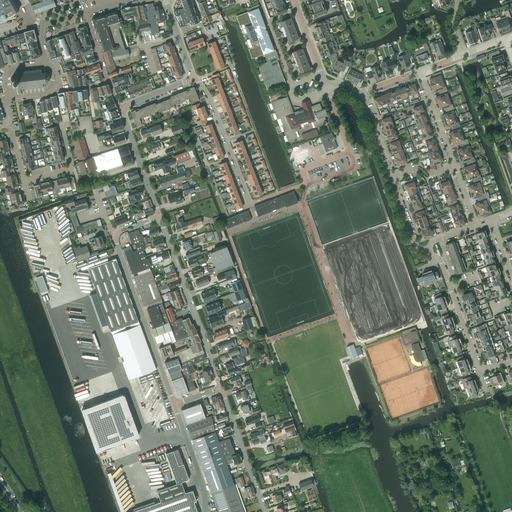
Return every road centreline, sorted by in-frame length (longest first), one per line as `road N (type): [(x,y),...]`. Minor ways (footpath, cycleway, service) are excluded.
road 1 (residential): [(308,184),(248,205),(206,93),(190,77)]
road 2 (unclassified): [(174,404),(111,232)]
road 3 (residential): [(220,388),(159,216)]
road 4 (residential): [(426,251),(414,243),(360,93)]
road 5 (residential): [(476,226),(420,72)]
road 6 (residential): [(297,8),(266,20),(290,84),(321,74)]
road 7 (residential): [(265,511),(220,388)]
road 8 (residential): [(479,370),(435,256)]
